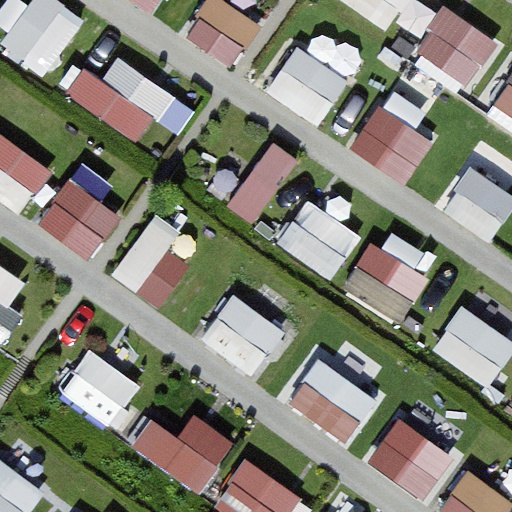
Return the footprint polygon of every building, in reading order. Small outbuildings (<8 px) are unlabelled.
[(31,0),(8,38),(56,67),(91,9),(76,0),(31,0)] [(241,61),(271,21),(243,0),(208,0),(191,23),(241,61)] [(357,0),(395,24),(410,0),(357,0)] [(447,0),(419,44),(476,80),(506,32),(455,0),(447,0)] [(272,82),(326,119),(359,71),(305,34),(272,82)] [(118,40),(80,90),(143,137),(180,88),(118,40)] [(511,72),(496,101),(511,109),(511,72)] [(386,96),(355,138),(411,179),(442,137),(386,96)] [(2,121),(0,122),(0,187),(27,207),(60,162),(2,121)] [(511,181),(478,158),(449,201),(496,234),(511,211),(511,181)] [(81,166),(44,216),(95,253),(132,203),(81,166)] [(315,190),(284,232),(336,271),(367,229),(315,190)] [(155,215),(118,267),(168,302),(204,249),(155,215)] [(349,278),(405,315),(434,270),(379,234),(349,278)] [(0,331),(5,334),(40,277),(0,253),(0,331)] [(243,283),(208,329),(263,371),(298,324),(243,283)] [(511,326),(469,297),(438,341),(494,379),(511,352),(511,326)] [(126,417),(151,358),(94,334),(69,393),(126,417)] [(354,436),(392,380),(336,343),(298,399),(354,436)] [(139,434),(201,486),(243,437),(203,403),(182,428),(160,409),(139,434)] [(380,457),(427,489),(457,446),(410,413),(380,457)] [(0,445),(0,511),(30,511),(53,480),(1,444),(0,445)] [(240,511),(294,511),(311,490),(254,448),(219,496),(240,511)] [(511,485),(476,459),(443,504),(453,511),(509,511),(511,509),(511,485)]
